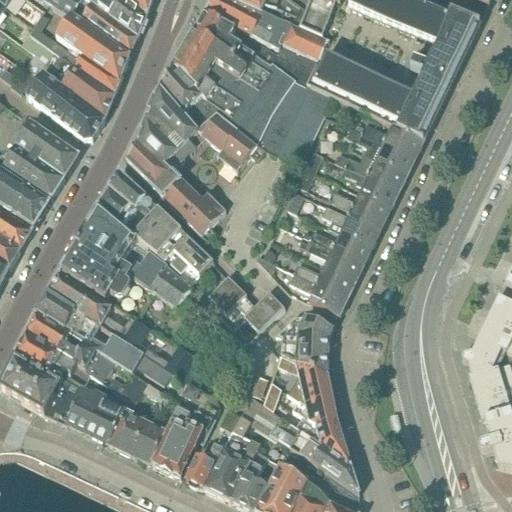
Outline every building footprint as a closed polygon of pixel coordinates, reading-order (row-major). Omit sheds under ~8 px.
[(14,0),(0,0),(0,7),(6,12),(14,0)] [(42,0),(70,20),(129,61),(138,42),(76,0),(42,0)] [(76,0),(138,42),(146,21),(118,0),(76,0)] [(118,0),(146,21),(153,0),(118,0)] [(265,16),(226,0),(215,0),(208,14),(253,38),(258,30),(272,38),(267,47),(279,53),(292,28),(300,10),(285,0),(280,0),(278,14),(266,11),(265,16)] [(226,0),(265,16),(266,11),(278,14),(280,0),(285,0),(300,10),(292,28),(279,53),(280,53),(279,56),(278,57),(295,67),(296,64),(316,73),(317,70),(319,64),(328,44),(322,41),(302,33),(313,0),(226,0)] [(313,0),(302,33),(322,41),(336,7),(340,8),(343,0),(313,0)] [(354,0),(349,12),(350,12),(364,18),(371,21),(372,21),(391,29),(397,32),(416,40),(417,40),(424,43),(437,49),(433,56),(433,58),(459,71),(478,31),(480,27),(438,10),(413,0),(354,0)] [(480,27),(490,7),(474,0),(441,0),(438,10),(480,27)] [(230,43),(235,34),(206,18),(196,36),(234,62),(232,64),(244,73),(255,58),(230,43)] [(42,19),(30,39),(59,60),(115,99),(120,87),(81,60),(79,63),(78,62),(76,64),(53,46),(54,45),(41,35),(49,23),(42,19)] [(120,87),(129,61),(70,20),(55,43),(78,61),(78,62),(79,63),(81,60),(120,87)] [(196,36),(174,71),(203,101),(217,115),(240,134),(266,155),(268,156),(300,171),(320,131),(334,102),(308,89),(316,73),(296,64),(295,67),(278,57),(271,69),(255,59),(255,58),(244,73),(232,64),(234,62),(196,36)] [(23,48),(36,59),(52,69),(59,60),(29,39),(23,48)] [(271,69),(278,57),(279,56),(262,47),(255,59),(271,69)] [(444,102),(459,71),(433,58),(427,70),(425,70),(425,69),(414,63),(410,71),(422,77),(422,76),(424,76),(418,89),(444,102)] [(36,59),(25,74),(35,81),(36,82),(43,71),(48,75),(52,69),(36,59)] [(413,98),(412,100),(393,90),(327,59),(320,72),(317,70),(316,73),(308,89),(334,102),(393,131),(423,146),(444,102),(418,89),(417,91),(418,91),(419,91),(423,93),(419,101),(418,101),(415,99),(413,98)] [(59,60),(52,69),(48,75),(45,79),(105,124),(115,99),(59,60)] [(160,91),(160,92),(184,117),(203,101),(174,71),(160,91)] [(27,102),(57,125),(63,129),(85,146),(92,145),(104,125),(105,124),(45,79),(44,78),(27,102)] [(198,134),(184,117),(160,92),(150,115),(151,115),(147,124),(139,147),(126,167),(162,202),(179,185),(172,178),(206,142),(198,135),(198,134)] [(240,134),(217,115),(198,134),(198,135),(206,142),(223,156),(240,134)] [(19,130),(26,135),(15,150),(16,151),(9,160),(3,156),(0,160),(0,168),(51,203),(79,161),(24,123),(19,130)] [(415,163),(423,146),(393,131),(389,140),(365,128),(361,137),(415,163)] [(350,132),(346,142),(357,147),(367,151),(363,159),(407,180),(415,163),(361,137),(354,134),(350,132)] [(240,134),(223,156),(221,158),(228,163),(225,168),(237,178),(251,160),(259,165),(266,155),(240,134)] [(314,156),(306,173),(316,178),(324,161),(314,156)] [(337,159),(334,166),(345,171),(399,197),(407,180),(363,159),(359,167),(341,158),(337,159)] [(391,214),(399,197),(345,171),(340,180),(364,192),(361,199),(391,214)] [(298,190),(308,195),(316,178),(306,173),(298,190)] [(33,232),(49,207),(0,174),(0,210),(16,221),(33,232)] [(149,258),(164,267),(167,264),(175,255),(170,251),(182,236),(120,179),(111,194),(110,193),(98,214),(136,247),(149,258)] [(181,183),(179,185),(162,202),(184,224),(203,204),(181,183)] [(383,231),(391,214),(361,199),(357,207),(333,195),(329,205),(353,217),(383,231)] [(295,196),(287,213),(297,217),(305,200),(295,196)] [(208,247),(210,246),(217,239),(210,232),(226,216),(215,205),(211,208),(204,202),(203,204),(184,224),(208,247)] [(326,210),(321,220),(333,226),(330,233),(342,239),(372,253),(383,231),(353,217),(351,222),(326,210)] [(136,247),(98,214),(87,233),(126,259),(136,265),(135,267),(139,270),(149,258),(136,247)] [(0,242),(20,255),(32,235),(34,232),(33,232),(16,221),(14,224),(0,215),(0,242)] [(79,244),(61,276),(81,289),(105,304),(110,297),(115,300),(120,303),(123,303),(131,291),(129,286),(125,284),(128,278),(143,288),(145,284),(139,279),(141,276),(132,270),(135,267),(136,265),(126,259),(87,233),(86,233),(80,244),(79,244)] [(364,270),(372,253),(342,239),(338,246),(314,235),(310,244),(364,270)] [(188,269),(200,280),(213,266),(182,236),(170,251),(175,255),(167,264),(181,277),(188,269)] [(0,266),(10,273),(20,255),(0,242),(0,266)] [(356,287),(364,270),(310,244),(305,254),(329,265),(326,273),(356,287)] [(143,288),(177,311),(192,294),(164,267),(149,258),(139,270),(135,267),(132,270),(141,276),(139,279),(145,284),(143,288)] [(277,269),(263,263),(258,260),(257,263),(272,279),(277,269)] [(347,305),(356,287),(326,273),(322,280),(298,269),(294,278),(347,305)] [(340,321),(347,305),(294,278),(289,287),(313,299),(309,307),(340,321)] [(60,279),(47,301),(100,330),(113,339),(171,376),(186,354),(176,348),(171,356),(142,338),(147,330),(128,319),(122,328),(107,318),(110,312),(60,279)] [(247,300),(229,282),(208,302),(227,321),(237,311),(242,316),(251,307),(246,302),(247,300)] [(256,311),(251,307),(242,316),(247,320),(244,323),(258,338),(285,312),(270,297),(256,311)] [(488,321),(511,332),(511,306),(498,299),(488,321)] [(47,301),(37,318),(114,366),(118,368),(132,377),(135,372),(163,390),(171,376),(113,339),(105,351),(93,343),(100,330),(47,301)] [(190,321),(203,333),(205,331),(218,318),(205,305),(190,321)] [(102,387),(114,366),(37,318),(26,339),(76,370),(89,378),(102,387)] [(281,360),(296,367),(328,382),(330,343),(334,334),(306,321),(295,322),(277,340),(288,345),(281,360)] [(511,332),(488,321),(478,342),(501,353),(511,358),(511,332)] [(76,370),(26,339),(14,363),(55,387),(57,383),(67,388),(76,370)] [(501,353),(478,342),(472,355),(495,366),(501,353)] [(468,367),(472,379),(491,374),(495,366),(472,355),(465,357),(463,358),(462,359),(462,361),(462,362),(462,363),(463,365),(464,366),(465,366),(466,367),(468,367)] [(55,387),(14,363),(0,392),(0,393),(44,419),(65,428),(84,389),(89,378),(76,370),(67,388),(57,383),(55,387)] [(203,367),(196,377),(205,383),(212,373),(203,367)] [(337,426),(328,382),(296,367),(299,381),(288,398),(299,406),(293,415),(303,421),(295,432),(347,468),(350,467),(344,449),(337,426)] [(511,377),(509,368),(491,374),(472,379),(468,380),(475,403),(511,391),(511,377)] [(134,408),(143,395),(148,387),(132,377),(124,390),(119,398),(134,408)] [(106,389),(119,398),(124,390),(111,381),(106,389)] [(160,395),(148,387),(143,395),(155,403),(160,395)] [(65,428),(85,438),(103,401),(93,396),(94,394),(84,389),(65,428)] [(152,470),(181,483),(197,446),(202,448),(219,413),(215,403),(188,391),(166,439),(152,470)] [(482,425),(484,425),(511,417),(511,416),(511,391),(475,403),(482,425)] [(172,403),(160,395),(155,403),(167,411),(172,403)] [(283,437),(289,427),(249,400),(239,420),(240,421),(233,436),(243,441),(249,428),(278,445),(283,437)] [(112,405),(103,401),(85,438),(109,449),(125,415),(110,409),(112,405)] [(233,436),(240,421),(239,420),(226,413),(218,430),(223,433),(224,430),(233,436)] [(125,414),(125,415),(109,449),(131,459),(145,429),(134,424),(136,419),(125,414)] [(511,474),(511,419),(511,417),(484,425),(490,445),(483,448),(482,448),(482,449),(481,449),(481,450),(480,451),(480,452),(480,453),(480,454),(480,455),(481,456),(482,457),(484,458),(485,458),(487,458),(494,456),(498,472),(511,474)] [(147,424),(145,429),(131,459),(152,470),(166,439),(155,433),(157,429),(147,424)] [(283,437),(278,445),(311,467),(327,478),(322,485),(355,507),(359,499),(350,467),(347,468),(295,432),(289,427),(283,437)] [(197,462),(186,486),(204,494),(233,436),(224,430),(223,433),(207,467),(197,462)] [(233,436),(204,494),(216,500),(233,469),(229,467),(233,461),(249,469),(261,475),(262,473),(268,461),(257,455),(260,450),(243,441),(233,436)] [(233,469),(216,500),(231,507),(249,469),(233,461),(229,467),(233,469)] [(275,479),(258,511),(296,511),(309,487),(308,487),(312,479),(282,465),(275,479)] [(249,469),(231,507),(240,511),(258,511),(275,479),(262,473),(261,475),(249,469)] [(331,505),(342,511),(360,511),(361,511),(322,485),(314,479),(309,487),(323,495),(331,505)] [(323,495),(309,487),(296,511),(328,511),(331,505),(323,495)]
